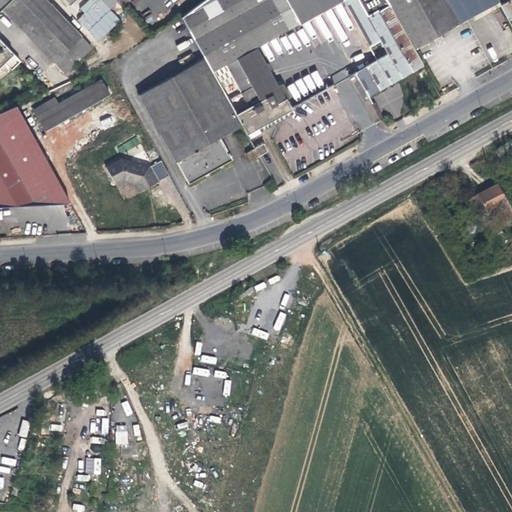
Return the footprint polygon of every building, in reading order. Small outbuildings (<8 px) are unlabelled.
[(0,0),(0,8),(1,8),(9,0),(0,0)] [(9,0),(1,8),(53,62),(81,35),(47,0),(9,0)] [(300,20),(288,0),(201,0),(180,15),(203,56),(211,71),(235,56),(256,45),(300,20)] [(288,0),(300,20),(301,23),(341,0),(288,0)] [(343,0),(376,59),(387,53),(357,0),(343,0)] [(387,0),(357,0),(387,53),(376,59),(354,71),(366,93),(422,63),(412,46),(387,0)] [(387,0),(412,46),(468,15),(459,0),(387,0)] [(459,0),(468,15),(496,0),(459,0)] [(511,0),(497,0),(506,16),(511,12),(511,0)] [(92,46),(81,35),(53,62),(64,73),(92,46)] [(20,60),(0,39),(0,65),(4,62),(11,69),(20,60)] [(277,83),(268,67),(264,61),(256,45),(235,56),(260,99),(270,93),(275,102),(285,97),(289,94),(282,81),(277,83)] [(175,159),(218,135),(240,123),(235,113),(211,71),(203,56),(137,93),(175,159)] [(260,99),(235,56),(211,71),(235,113),(260,99)] [(316,70),(303,79),(311,90),(324,82),(316,70)] [(100,78),(65,98),(73,113),(109,93),(100,78)] [(301,79),(287,86),(295,100),(308,92),(301,79)] [(245,131),(254,126),(279,112),(290,106),(285,97),(275,102),(270,93),(260,99),(235,113),(240,123),(245,131)] [(31,108),(35,115),(58,102),(54,95),(31,108)] [(35,115),(43,130),(73,113),(65,98),(58,102),(35,115)] [(0,205),(29,204),(70,202),(16,105),(0,111),(0,205)] [(254,126),(245,131),(247,136),(257,131),(254,126)] [(218,135),(175,159),(187,181),(213,166),(230,157),(218,135)] [(262,142),(254,147),(257,154),(266,149),(262,142)] [(249,158),(257,154),(254,147),(246,152),(249,158)] [(106,168),(116,185),(123,181),(135,185),(139,192),(153,185),(169,175),(161,161),(154,164),(146,150),(134,156),(132,163),(121,160),(106,168)] [(473,217),(491,207),(504,200),(495,183),(482,190),(464,200),(468,207),(473,217)] [(449,217),(468,207),(464,200),(462,197),(453,202),(444,207),(449,217)] [(511,237),(511,213),(504,200),(491,207),(509,240),(511,237)] [(279,328),(285,314),(280,312),(274,326),(279,328)] [(253,328),(251,335),(267,339),(269,333),(253,328)] [(22,419),(18,435),(26,437),(30,421),(22,419)] [(116,444),(127,444),(127,425),(116,425),(116,444)] [(14,466),(16,460),(2,457),(1,463),(14,466)] [(85,473),(100,474),(101,458),(85,457),(85,473)]
